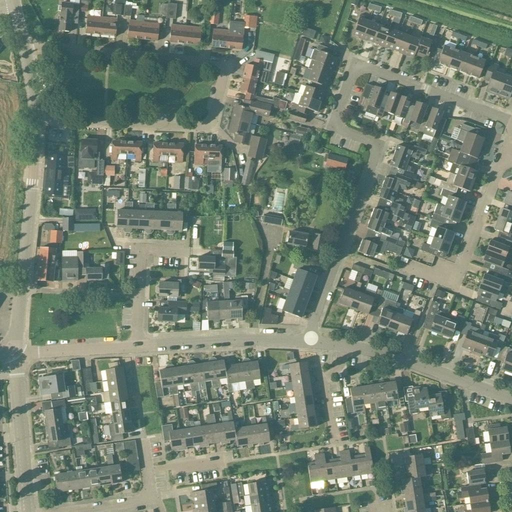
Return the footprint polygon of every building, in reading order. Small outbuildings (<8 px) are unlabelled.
[(123,16),(124,5),(125,0),(114,0),(114,4),(113,4),(112,15),(123,16)] [(77,24),(79,5),(61,3),(60,15),(59,16),(58,17),(57,18),(57,19),(58,21),(58,22),(60,22),(59,30),(70,32),(71,24),(77,24)] [(167,15),(166,19),(175,20),(177,5),(168,4),(167,15)] [(124,5),(123,16),(131,17),(131,14),(135,15),(136,7),(124,5)] [(208,24),(210,12),(200,11),(198,23),(208,24)] [(210,12),(208,24),(218,25),(219,13),(210,12)] [(362,38),(368,21),(364,20),(365,17),(360,15),(359,18),(352,35),(362,38)] [(100,35),(102,17),(87,16),(85,33),(100,35)] [(257,17),(246,16),(245,26),(245,28),(256,29),(257,24),(257,17)] [(102,17),(100,35),(115,37),(117,19),(102,17)] [(142,39),(144,22),(129,20),(127,38),(142,39)] [(371,42),(377,25),(368,21),(362,38),(371,42)] [(144,22),(142,39),(157,41),(159,23),(144,22)] [(228,31),(226,48),(241,50),(244,26),(229,24),(228,31)] [(184,44),(186,26),(171,25),(169,42),(184,44)] [(380,45),(386,28),(377,25),(371,42),(380,45)] [(186,26),(184,44),(199,46),(201,28),(186,26)] [(301,36),(313,40),(315,33),(304,28),(301,36)] [(389,48),(395,31),(386,28),(380,45),(389,48)] [(226,48),(228,31),(213,29),(211,47),(226,48)] [(398,52),(404,35),(395,31),(389,48),(398,52)] [(407,55),(413,38),(404,35),(398,52),(407,55)] [(295,54),(301,56),(305,40),(300,38),(295,54)] [(417,55),(423,39),(420,38),(419,40),(413,38),(407,55),(414,57),(415,55),(417,55)] [(423,39),(417,55),(427,59),(428,55),(429,53),(427,52),(429,46),(431,42),(423,39)] [(454,50),(456,45),(449,42),(449,43),(445,41),(444,46),(437,64),(447,68),(454,50)] [(310,59),(312,60),(333,67),(337,58),(329,55),(331,50),(318,45),(316,50),(314,49),(310,59)] [(464,53),(454,50),(447,68),(458,71),(464,53)] [(242,78),(256,81),(259,71),(270,73),(274,56),(256,52),(254,52),(250,66),(246,64),(242,78)] [(468,75),(474,57),(464,53),(458,71),(468,75)] [(474,57),(468,75),(478,79),(485,61),(474,57)] [(329,77),(333,67),(312,60),(310,65),(313,66),(311,70),(329,77)] [(294,75),(296,69),(291,67),(293,64),(290,63),(287,73),(294,75)] [(497,95),(504,76),(495,73),(497,66),(491,63),(490,63),(483,80),(489,82),(485,91),(497,95)] [(327,82),(329,77),(311,70),(308,80),(312,82),(327,87),(328,83),(327,82)] [(284,74),(276,72),(274,84),(281,85),(284,74)] [(511,90),(511,78),(510,78),(511,76),(505,74),(505,76),(504,76),(497,95),(508,99),(511,91),(511,90)] [(254,92),(256,81),(242,78),(239,92),(246,93),(244,100),(254,102),(254,103),(255,103),(271,107),(277,109),(277,108),(279,100),(279,99),(273,98),(273,101),(255,96),(256,93),(254,92)] [(323,97),(327,87),(312,82),(310,88),(306,86),(302,95),(302,96),(320,102),(322,97),(323,97)] [(380,104),(384,92),(385,90),(384,92),(374,89),(375,87),(370,100),(364,98),(359,110),(375,116),(378,110),(380,104)] [(390,94),(384,92),(380,104),(378,110),(375,116),(381,118),(384,112),(393,115),(401,96),(400,98),(391,95),(391,93),(390,94)] [(302,96),(302,95),(297,93),(293,103),(290,111),(291,111),(291,112),(300,114),(296,113),(297,111),(308,116),(310,110),(316,112),(320,102),(302,96)] [(411,116),(406,114),(411,100),(401,96),(393,115),(404,119),(401,125),(407,127),(409,121),(411,116)] [(268,117),(271,107),(255,103),(254,103),(254,102),(244,100),(242,107),(236,105),(232,119),(249,123),(252,113),(268,117)] [(286,102),(279,100),(277,108),(284,110),(286,102)] [(427,122),(422,120),(427,106),(426,106),(425,108),(416,104),(417,102),(416,102),(411,116),(409,121),(419,125),(417,131),(423,133),(425,127),(427,122)] [(425,127),(423,133),(422,134),(432,138),(427,151),(433,153),(438,139),(440,134),(445,120),(440,118),(442,112),(441,114),(432,110),(432,108),(427,122),(425,127)] [(307,116),(300,114),(291,112),(289,120),(304,125),(307,116)] [(247,134),(249,123),(232,119),(229,133),(236,135),(234,142),(250,146),(252,136),(252,135),(247,134)] [(464,143),(480,149),(483,139),(472,134),(474,129),(462,125),(456,140),(463,143),(464,143)] [(305,136),(307,129),(297,127),(295,130),(295,134),(305,136)] [(438,139),(448,143),(450,138),(440,134),(438,139)] [(252,136),(250,146),(247,157),(261,161),(263,154),(267,140),(252,136)] [(96,152),(96,140),(81,140),(80,151),(79,151),(78,168),(94,169),(94,161),(99,161),(99,153),(96,152)] [(126,155),(126,142),(111,141),(110,160),(116,160),(117,154),(126,155)] [(126,142),(126,155),(135,155),(135,161),(141,161),(141,142),(126,142)] [(167,156),(168,143),(153,143),(152,162),(158,162),(158,156),(167,156)] [(168,143),(167,156),(176,157),(176,163),(182,163),(183,144),(168,143)] [(450,154),(450,155),(463,160),(465,154),(476,159),(477,157),(479,158),(482,152),(479,151),(480,149),(464,143),(463,143),(462,147),(457,145),(455,151),(452,150),(450,154)] [(207,159),(208,146),(194,145),(194,165),(203,165),(203,159),(207,159)] [(396,145),(393,155),(408,161),(409,157),(417,160),(419,155),(424,157),(426,151),(413,146),(412,151),(396,145)] [(208,146),(207,159),(212,159),(212,165),(221,166),(222,146),(208,146)] [(344,171),(348,159),(328,153),(325,165),(344,171)] [(64,157),(48,155),(45,194),(61,196),(62,185),(68,186),(69,176),(62,175),(64,157)] [(404,171),(402,177),(415,181),(417,176),(413,174),(415,168),(406,165),(408,161),(393,155),(389,165),(404,171)] [(449,172),(449,173),(456,175),(473,182),(473,181),(474,179),(476,179),(478,174),(476,173),(477,172),(466,168),(468,162),(463,160),(450,155),(447,162),(452,164),(449,172)] [(248,187),(254,161),(246,160),(240,185),(248,187)] [(104,166),(104,175),(109,176),(113,176),(114,167),(104,166)] [(234,181),(234,169),(224,169),(223,181),(234,181)] [(103,185),(103,172),(91,172),(90,185),(103,185)] [(443,188),(455,193),(458,187),(469,192),(473,182),(456,175),(449,173),(445,183),(441,181),(439,187),(443,188)] [(381,187),(396,192),(398,188),(407,191),(408,186),(412,188),(415,181),(402,177),(395,174),(393,180),(385,177),(381,187)] [(174,189),(185,190),(185,177),(175,176),(174,189)] [(392,203),(390,208),(404,213),(406,208),(401,206),(403,200),(395,197),(396,192),(381,187),(377,197),(380,198),(392,203)] [(447,199),(445,207),(462,213),(465,203),(453,198),(455,193),(443,188),(440,196),(447,199)] [(503,203),(504,204),(504,203),(511,206),(511,193),(507,192),(503,203)] [(127,233),(128,202),(127,202),(127,197),(122,197),(122,203),(124,203),(123,210),(117,210),(116,228),(123,228),(122,231),(124,233),(127,233)] [(420,202),(414,199),(411,207),(417,209),(420,202)] [(138,229),(139,211),(132,211),(132,202),(128,202),(127,233),(129,233),(131,231),(131,229),(138,229)] [(148,234),(150,203),(145,203),(145,211),(139,211),(138,229),(144,229),(144,232),(146,234),(148,234)] [(159,230),(160,212),(153,212),(154,203),(150,203),(148,234),(151,234),(153,232),(153,230),(159,230)] [(511,206),(504,203),(504,204),(502,209),(501,209),(497,219),(511,224),(511,206)] [(170,235),(171,204),(167,204),(166,212),(160,212),(159,230),(166,230),(166,233),(168,235),(167,235),(170,235)] [(171,204),(170,235),(172,235),(174,233),(174,231),(181,231),(182,213),(175,213),(175,205),(171,204)] [(434,212),(431,220),(444,224),(446,219),(458,223),(462,213),(445,207),(437,204),(434,212)] [(373,208),(369,218),(385,224),(386,220),(395,223),(397,217),(402,219),(404,213),(390,208),(388,214),(373,208)] [(95,210),(75,210),(75,220),(95,220),(95,210)] [(264,214),(262,222),(271,224),(273,216),(264,214)] [(77,224),(73,224),(73,218),(62,218),(62,231),(76,231),(77,224)] [(381,234),(379,240),(396,246),(398,240),(390,237),(392,231),(383,228),(385,224),(369,218),(366,228),(381,234)] [(436,230),(433,238),(450,244),(454,234),(442,230),(444,224),(431,220),(431,221),(427,219),(425,226),(436,230)] [(507,235),(505,240),(511,242),(511,224),(497,219),(493,229),(499,232),(507,235)] [(61,244),(62,231),(54,231),(50,231),(49,243),(61,244)] [(314,236),(308,235),(289,232),(287,244),(297,246),(297,247),(303,248),(303,247),(305,247),(306,242),(312,244),(311,249),(322,251),(325,236),(314,234),(314,236)] [(450,244),(433,238),(430,246),(429,248),(422,245),(420,250),(432,254),(445,259),(446,254),(450,244)] [(396,246),(379,240),(377,245),(364,240),(362,239),(357,252),(372,258),(374,253),(382,256),(383,251),(399,257),(402,248),(396,246)] [(511,242),(505,240),(503,246),(490,241),(489,241),(491,242),(488,251),(486,250),(486,251),(505,258),(508,248),(511,249),(511,242)] [(223,243),(222,251),(233,251),(233,243),(223,243)] [(404,248),(403,256),(412,257),(413,249),(404,248)] [(39,265),(54,266),(55,250),(40,249),(39,265)] [(115,264),(123,265),(124,251),(115,250),(115,264)] [(494,266),(492,271),(505,276),(507,269),(502,267),(505,258),(486,251),(488,252),(484,261),(482,260),(482,261),(484,262),(494,266)] [(77,257),(77,276),(86,275),(86,281),(101,281),(101,279),(108,279),(108,265),(100,265),(100,268),(88,268),(88,252),(76,252),(76,257),(77,257)] [(198,256),(197,269),(214,270),(213,277),(224,277),(225,277),(225,276),(234,277),(235,258),(233,258),(228,258),(222,258),(210,257),(198,256)] [(77,281),(77,276),(77,257),(76,257),(61,257),(62,281),(77,281)] [(293,280),(312,287),(313,286),(312,286),(313,283),(314,283),(314,282),(316,276),(307,273),(309,265),(296,260),(293,268),(297,269),(293,280)] [(365,269),(353,264),(351,270),(357,272),(353,281),(354,281),(357,282),(358,283),(361,274),(363,275),(363,274),(365,269)] [(54,270),(54,266),(39,265),(37,281),(58,282),(59,270),(54,270)] [(375,268),(374,268),(373,269),(372,271),(371,274),(377,277),(380,270),(375,268)] [(277,274),(270,271),(268,279),(274,281),(277,274)] [(480,284),(491,288),(499,291),(500,288),(502,281),(509,283),(511,278),(505,276),(492,271),(498,274),(496,278),(484,274),(486,275),(482,285),(480,284)] [(168,301),(176,302),(177,297),(184,297),(185,281),(176,281),(176,280),(166,279),(166,283),(159,283),(159,286),(157,286),(156,287),(156,292),(157,293),(159,293),(158,296),(168,297),(168,301)] [(312,288),(312,287),(293,280),(290,288),(289,290),(308,297),(310,292),(311,292),(311,291),(310,291),(311,288),(312,288)] [(198,289),(198,288),(201,284),(194,281),(191,286),(198,289)] [(358,283),(357,282),(354,291),(348,307),(354,309),(353,312),(357,313),(358,311),(364,295),(358,293),(361,284),(358,283)] [(366,283),(364,288),(374,292),(376,286),(366,283)] [(203,284),(203,294),(216,295),(216,284),(203,284)] [(491,288),(480,284),(480,285),(482,285),(481,288),(478,295),(476,294),(476,295),(490,300),(488,305),(499,310),(502,303),(495,301),(499,291),(491,288)] [(354,291),(344,288),(338,304),(348,307),(354,291)] [(286,301),(305,308),(305,306),(306,303),(307,303),(307,302),(308,297),(289,290),(286,301)] [(372,303),(378,305),(381,297),(382,294),(383,292),(377,290),(375,294),(365,291),(364,295),(358,311),(368,314),(372,303)] [(444,293),(437,291),(435,296),(442,299),(444,293)] [(386,328),(392,312),(395,305),(396,303),(397,298),(383,292),(382,294),(381,297),(378,305),(376,311),(381,312),(376,324),(386,328)] [(501,302),(505,305),(510,296),(505,293),(501,302)] [(230,319),(231,319),(237,319),(237,322),(242,322),(242,319),(241,309),(248,309),(247,296),(235,297),(235,301),(229,301),(230,319)] [(219,320),(218,302),(217,297),(203,298),(201,321),(207,320),(207,321),(214,320),(214,323),(219,323),(219,320)] [(176,302),(168,301),(159,301),(159,307),(158,307),(157,322),(176,323),(176,314),(185,314),(186,302),(176,302)] [(231,322),(231,319),(230,319),(229,301),(218,302),(219,320),(225,319),(226,323),(231,322)] [(305,308),(286,301),(282,309),(282,311),(287,313),(295,316),(301,318),(303,312),(304,311),(303,311),(304,308),(305,308)] [(440,335),(447,315),(437,311),(439,304),(432,301),(422,328),(429,330),(429,331),(440,335)] [(199,313),(199,304),(190,303),(189,312),(199,313)] [(400,304),(396,303),(395,305),(392,312),(386,328),(392,330),(392,333),(395,334),(396,332),(396,331),(402,315),(404,310),(399,308),(400,304)] [(270,309),(266,308),(265,308),(261,325),(276,325),(278,316),(270,314),(271,309),(270,309)] [(495,317),(497,311),(490,308),(487,314),(495,317)] [(396,331),(396,332),(406,335),(409,326),(411,327),(412,322),(416,324),(421,312),(415,309),(412,319),(402,315),(396,331)] [(447,315),(440,335),(450,339),(455,327),(460,329),(464,318),(458,315),(457,318),(447,315)] [(501,319),(499,325),(508,328),(510,323),(501,319)] [(480,330),(470,326),(471,324),(465,322),(460,334),(466,336),(461,348),(471,351),(478,334),(480,330)] [(481,355),(487,338),(482,336),(486,325),(482,324),(480,330),(478,334),(471,351),(471,353),(481,356),(481,355)] [(502,346),(505,337),(499,334),(498,337),(489,333),(487,338),(481,355),(492,359),(496,347),(501,349),(502,346)] [(511,352),(511,349),(502,346),(501,349),(497,360),(503,362),(501,370),(511,374),(511,354),(511,355),(511,352)] [(212,389),(217,388),(212,358),(209,358),(209,359),(208,361),(208,363),(202,364),(205,382),(211,381),(212,389)] [(226,378),(224,362),(223,361),(217,362),(216,359),(214,358),(212,358),(217,388),(220,388),(219,379),(226,378)] [(79,370),(78,359),(70,360),(71,370),(79,370)] [(246,390),(250,389),(245,359),(243,359),(241,362),(242,364),(235,365),(238,383),(244,382),(246,390)] [(245,359),(250,389),(254,389),(253,380),(260,379),(257,362),(250,363),(250,361),(247,359),(245,359)] [(290,376),(310,372),(310,368),(307,368),(306,362),(291,364),(290,359),(281,361),(282,370),(289,369),(290,375),(290,376)] [(196,396),(195,393),(191,361),(188,362),(186,364),(187,366),(180,367),(183,385),(189,384),(191,397),(196,396)] [(205,382),(202,364),(196,365),(195,363),(193,362),(193,361),(191,361),(195,393),(195,392),(199,391),(198,383),(205,382)] [(238,383),(235,365),(229,366),(229,364),(226,362),(224,362),(226,378),(228,393),(233,392),(231,384),(238,383)] [(107,381),(124,378),(122,368),(120,368),(119,363),(108,364),(109,370),(105,370),(107,381)] [(183,385),(180,367),(174,368),(174,366),(172,365),(172,364),(169,365),(174,395),(178,394),(176,386),(183,385)] [(169,396),(174,395),(169,365),(167,365),(165,367),(165,370),(159,371),(160,382),(154,382),(157,398),(164,397),(162,388),(168,387),(169,396)] [(84,384),(89,384),(92,383),(90,368),(82,369),(84,384)] [(285,387),(310,384),(309,377),(311,377),(310,372),(290,376),(290,375),(283,376),(284,383),(279,384),(280,388),(285,387)] [(63,387),(63,385),(62,375),(39,379),(41,395),(60,392),(61,399),(75,396),(74,386),(63,387)] [(108,392),(125,389),(124,378),(107,381),(108,392)] [(386,401),(392,400),(393,406),(397,406),(397,408),(404,407),(402,391),(396,392),(394,379),(390,380),(390,383),(384,384),(383,384),(386,401)] [(383,384),(384,384),(384,381),(378,381),(379,384),(372,385),(375,403),(376,410),(387,408),(386,401),(383,384)] [(372,385),(372,382),(366,383),(367,386),(361,387),(363,405),(364,405),(369,404),(370,411),(376,410),(375,403),(372,385)] [(294,397),(314,394),(313,389),(310,390),(310,384),(285,387),(285,391),(293,390),(294,397)] [(361,387),(361,384),(356,385),(356,388),(349,389),(351,398),(345,399),(347,415),(365,412),(364,405),(363,405),(361,387)] [(428,407),(427,396),(426,388),(420,389),(419,387),(412,388),(414,398),(407,399),(410,415),(419,413),(418,409),(428,407)] [(110,402),(127,400),(125,389),(108,392),(102,393),(104,403),(110,402)] [(441,405),(440,392),(432,393),(432,395),(427,396),(428,407),(429,417),(432,417),(432,416),(437,415),(437,416),(440,416),(441,420),(450,419),(448,404),(441,405)] [(288,409),(313,405),(312,399),(314,398),(314,394),(294,397),(295,404),(287,405),(288,409)] [(85,406),(90,405),(96,404),(95,397),(84,399),(85,406)] [(62,424),(67,423),(65,409),(64,400),(51,402),(52,410),(44,411),(47,427),(62,424)] [(111,413),(129,410),(127,400),(110,402),(110,403),(104,404),(105,414),(112,413),(111,413)] [(297,418),(317,415),(316,410),(314,411),(313,405),(288,409),(288,413),(296,411),(297,418)] [(180,417),(188,416),(187,408),(179,409),(180,417)] [(113,424),(130,421),(129,410),(111,413),(112,413),(113,424)] [(79,420),(87,419),(86,411),(77,413),(79,420)] [(225,444),(222,424),(215,425),(214,414),(210,415),(214,443),(220,442),(220,445),(225,444)] [(208,444),(214,443),(210,415),(205,415),(207,426),(201,427),(204,447),(208,447),(208,444)] [(236,440),(234,429),(233,422),(232,415),(227,416),(228,423),(222,424),(225,444),(230,443),(229,441),(235,440),(236,440)] [(317,415),(297,418),(298,425),(291,426),(291,430),(299,429),(316,427),(315,420),(318,420),(317,415)] [(258,443),(258,446),(263,446),(263,443),(269,442),(267,424),(266,424),(265,417),(261,417),(262,425),(256,426),(258,443)] [(258,443),(256,426),(255,419),(250,419),(251,426),(245,427),(248,445),(247,445),(248,448),(253,447),(252,444),(258,443)] [(245,427),(244,420),(240,421),(241,428),(234,429),(236,440),(235,440),(236,447),(237,447),(237,449),(242,449),(241,446),(247,445),(248,445),(245,427)] [(355,432),(353,420),(347,421),(348,433),(355,432)] [(111,442),(123,440),(122,434),(132,432),(130,421),(113,424),(108,424),(111,442)] [(186,447),(193,446),(189,421),(185,422),(186,430),(179,431),(182,451),(187,450),(186,447)] [(204,447),(201,427),(194,428),(193,421),(189,421),(193,446),(199,445),(199,448),(204,447)] [(62,424),(47,427),(49,442),(57,441),(58,448),(70,446),(69,438),(67,423),(62,424)] [(171,425),(161,427),(163,440),(169,439),(171,450),(177,449),(178,451),(182,451),(179,431),(172,432),(171,425)] [(489,443),(507,440),(505,428),(498,429),(497,425),(487,426),(488,430),(487,430),(489,443)] [(468,446),(475,446),(473,428),(465,429),(468,446)] [(407,435),(409,444),(417,443),(415,434),(407,435)] [(507,440),(489,443),(491,453),(480,455),(482,464),(502,461),(501,455),(509,454),(507,440)] [(357,456),(360,475),(373,473),(369,447),(364,448),(365,455),(357,456)] [(360,475),(357,456),(350,457),(349,450),(344,451),(348,477),(360,475)] [(335,479),(348,477),(344,451),(339,452),(340,459),(332,460),(335,479)] [(335,479),(332,460),(325,461),(324,454),(319,455),(323,481),(335,479)] [(423,465),(426,465),(427,464),(427,458),(429,458),(429,454),(404,457),(405,464),(402,464),(403,469),(423,466),(423,465)] [(106,456),(108,467),(110,484),(111,484),(121,483),(119,465),(113,466),(112,455),(106,456)] [(310,483),(323,481),(319,455),(314,456),(315,462),(307,464),(310,483)] [(426,476),(432,475),(431,471),(424,472),(423,467),(426,467),(426,465),(423,465),(423,466),(403,469),(404,473),(406,473),(407,479),(426,476)] [(468,486),(480,485),(485,484),(483,470),(475,471),(474,465),(460,467),(466,473),(468,486)] [(100,486),(110,484),(108,467),(97,469),(100,486)] [(89,487),(100,486),(97,469),(86,470),(89,487)] [(78,489),(89,487),(86,470),(76,472),(78,489)] [(68,491),(78,489),(76,472),(65,473),(68,491)] [(57,492),(68,491),(65,473),(54,475),(57,492)] [(427,480),(426,476),(407,479),(402,480),(403,486),(400,487),(401,491),(421,488),(420,481),(427,480)] [(249,495),(266,492),(265,486),(269,485),(269,481),(247,484),(249,495)] [(196,503),(213,500),(211,490),(217,489),(216,483),(201,485),(202,491),(190,493),(191,498),(195,497),(196,503)] [(469,504),(487,501),(486,489),(480,489),(480,485),(468,486),(460,487),(462,498),(468,497),(469,504)] [(405,501),(430,497),(435,497),(435,492),(422,494),(421,488),(401,491),(401,496),(404,495),(405,501)] [(251,505),(272,502),(271,498),(267,499),(266,492),(249,495),(251,505)] [(404,511),(406,511),(424,509),(423,503),(430,501),(430,497),(405,501),(406,508),(404,508),(404,511)] [(192,511),(208,511),(215,511),(213,500),(196,503),(197,509),(192,510),(192,511)] [(488,511),(487,501),(469,504),(470,510),(464,511),(488,511)] [(221,510),(231,508),(230,502),(220,503),(221,510)] [(251,511),(269,511),(268,507),(273,507),(272,502),(251,505),(251,511)]
